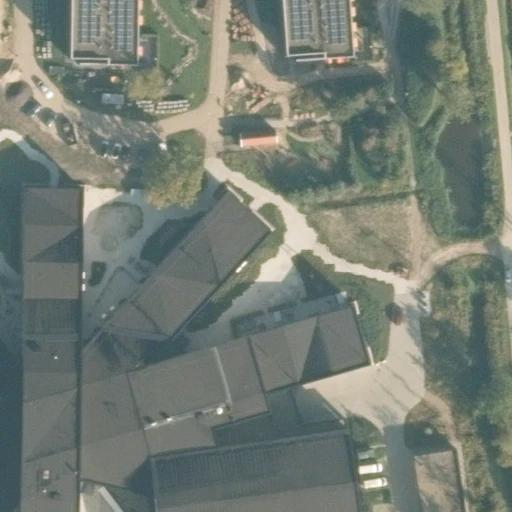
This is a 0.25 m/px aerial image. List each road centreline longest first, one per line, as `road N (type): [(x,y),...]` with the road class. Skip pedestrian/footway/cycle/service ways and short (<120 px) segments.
road 1 (unclassified): [(511,227),(488,0)]
road 2 (unknown): [(0,187),(26,206),(53,198),(57,103)]
